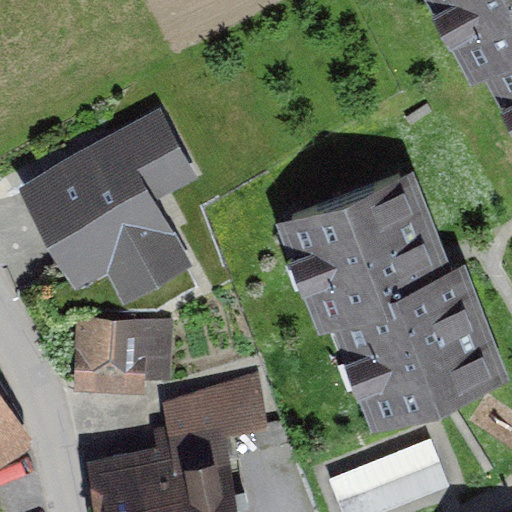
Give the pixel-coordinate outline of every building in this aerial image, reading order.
[(511,0),(456,0),(472,28),(465,31),(485,68),(498,61),(511,86),(511,0)] [(160,116),(29,186),(63,248),(97,230),(129,289),(182,260),(145,192),(188,168),(160,116)] [(400,173),(293,214),(305,247),(313,244),(326,277),(318,280),(333,320),(347,315),(361,350),(368,347),(381,380),(374,383),(386,416),(494,375),(452,265),(438,271),(400,173)] [(140,325),(86,322),(83,376),(137,379),(140,325)] [(251,375),(167,399),(170,426),(184,511),(236,511),(223,422),(257,418),(251,375)] [(0,381),(0,435),(24,420),(0,381)] [(283,419),(254,426),(260,448),(289,440),(283,419)] [(163,458),(142,461),(150,511),(184,511),(173,440),(170,426),(159,427),(163,458)] [(431,437),(331,477),(344,511),(371,511),(449,481),(431,437)] [(115,466),(104,468),(111,511),(150,511),(142,461),(129,464),(127,452),(113,454),(115,466)]
